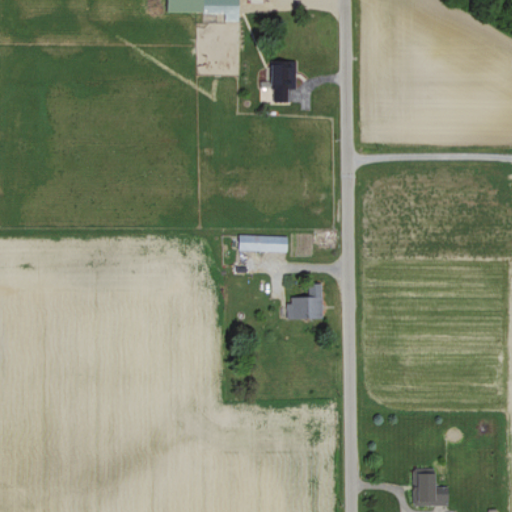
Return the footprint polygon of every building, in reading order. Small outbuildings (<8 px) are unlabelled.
[(237,0),(164,0),(164,15),(237,15),(237,0)] [(296,83),(295,63),(268,64),(268,84),(296,83)] [(237,252),(286,253),(287,238),(238,237),(237,252)] [(308,298),(287,299),(288,321),(322,319),(321,285),(307,285),(308,298)] [(447,488),(433,488),(433,472),(415,472),(415,505),(447,504),(447,488)]
